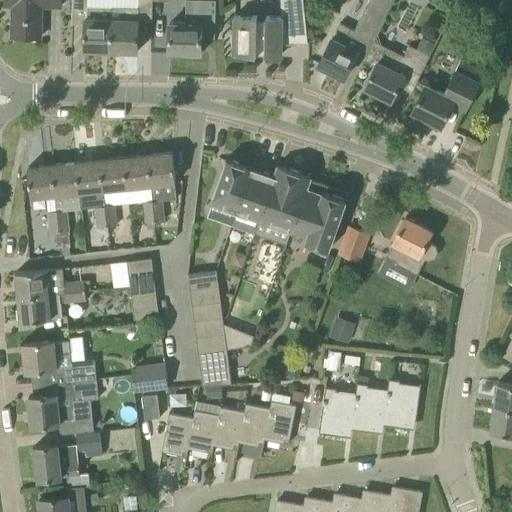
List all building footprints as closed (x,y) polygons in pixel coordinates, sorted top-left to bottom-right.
[(42,5),(61,6),(61,0),(5,0),(6,4),(13,4),(12,35),(41,36),(42,5)] [(214,37),(216,1),(187,0),(185,0),(185,22),(170,21),(169,51),(201,52),(201,37),(214,37)] [(306,28),(303,0),(281,0),(281,15),(266,15),(266,17),(257,17),(257,15),(235,15),(235,32),(231,32),(233,47),(235,47),(234,53),(257,53),(257,51),(266,51),(266,53),(282,54),(282,27),(306,28)] [(111,50),(113,6),(87,5),(87,16),(86,16),(85,49),(111,50)] [(138,51),(139,6),(113,6),(111,50),(138,51)] [(375,40),(386,17),(372,10),(361,32),(340,22),(333,37),(332,37),(319,64),(345,77),(360,46),(369,50),(375,40)] [(431,54),(436,43),(423,37),(417,48),(410,44),(405,55),(375,40),(369,50),(370,51),(366,58),(377,63),(365,86),(392,100),(405,73),(404,72),(407,66),(421,73),(431,54)] [(467,106),(479,82),(485,71),(461,59),(444,93),(427,84),(413,111),(442,125),(455,100),(463,104),(467,106)] [(151,184),(153,199),(163,199),(177,197),(175,181),(176,181),(173,151),(148,153),(151,184)] [(129,201),(144,200),(153,199),(151,184),(148,153),(124,156),(128,186),(128,196),(129,201)] [(104,189),(128,186),(124,156),(101,158),(104,189)] [(236,210),(251,167),(241,163),(241,161),(227,157),(211,201),(236,210)] [(101,158),(77,161),(80,191),(82,207),(95,205),(105,205),(104,189),(101,158)] [(56,194),(58,209),(67,209),(82,207),(80,191),(77,161),(53,163),(56,194)] [(32,196),(47,195),(48,210),(58,209),(56,194),(53,163),(28,166),(32,196)] [(291,229),(310,175),(279,164),(275,175),(260,218),(291,229)] [(255,232),(260,218),(275,175),(251,167),(236,210),(231,223),(255,232)] [(322,192),(308,187),(312,176),(310,175),(291,229),(308,235),(306,240),(330,248),(347,199),(323,190),(322,192)] [(153,199),(144,200),(146,221),(147,221),(155,220),(153,199)] [(163,199),(153,199),(155,220),(164,219),(163,199)] [(105,205),(108,225),(118,224),(115,204),(105,205)] [(105,205),(95,205),(97,227),(108,225),(105,205)] [(50,232),(60,230),(58,209),(48,210),(48,211),(50,232)] [(67,209),(58,209),(60,230),(62,246),(70,245),(71,245),(67,209)] [(429,259),(435,257),(438,251),(436,244),(427,240),(433,229),(406,215),(393,241),(394,242),(388,254),(396,259),(394,263),(417,274),(425,258),(429,259)] [(360,259),(369,233),(349,226),(340,253),(360,259)] [(129,272),(153,269),(151,257),(127,260),(129,272)] [(64,281),(63,267),(47,268),(40,269),(16,271),(19,296),(49,293),(85,289),(84,279),(64,281)] [(190,288),(218,284),(216,268),(188,272),(190,288)] [(153,269),(129,272),(131,284),(131,285),(132,296),(156,292),(153,269)] [(192,304),(221,300),(218,284),(190,288),(192,304)] [(65,301),(87,299),(85,289),(49,293),(19,296),(21,320),(62,316),(61,301),(65,300),(65,301)] [(134,307),(158,304),(156,292),(132,296),(134,307)] [(194,320),(223,316),(221,300),(192,304),(194,320)] [(136,319),(159,316),(158,304),(134,307),(136,319)] [(196,336),(225,332),(223,316),(194,320),(196,336)] [(330,335),(348,341),(353,328),(335,321),(330,335)] [(225,332),(227,348),(232,347),(248,331),(223,322),(225,332)] [(71,352),(69,329),(54,331),(23,334),(27,371),(61,368),(62,381),(97,377),(95,358),(72,360),(71,352)] [(199,352),(227,348),(226,338),(225,332),(196,336),(199,352)] [(339,353),(339,349),(327,347),(326,355),(338,357),(339,353)] [(225,382),(232,382),(227,348),(199,352),(203,384),(225,382)] [(135,390),(168,386),(165,361),(132,365),(133,373),(135,390)] [(281,367),(280,375),(294,377),(296,363),(288,362),(281,367)] [(99,397),(97,377),(62,381),(63,393),(57,393),(29,396),(32,426),(60,423),(60,422),(76,421),(74,407),(75,399),(99,397)] [(368,383),(358,382),(352,427),(379,431),(380,423),(384,423),(390,378),(389,378),(388,388),(368,385),(368,383)] [(419,389),(399,386),(400,379),(390,378),(384,423),(410,427),(411,419),(416,419),(421,382),(420,382),(419,389)] [(511,382),(498,381),(494,405),(511,407),(511,382)] [(358,382),(357,382),(356,392),(336,390),(336,387),(326,386),(320,431),(347,435),(348,427),(352,427),(358,382)] [(169,390),(171,404),(188,402),(186,387),(169,390)] [(145,418),(161,416),(158,393),(142,395),(145,418)] [(263,445),(272,399),(272,398),(270,406),(247,402),(238,448),(240,441),(263,445)] [(289,442),(297,403),(272,399),(263,445),(264,445),(265,437),(289,442)] [(238,448),(247,402),(246,402),(245,410),(221,405),(212,451),(213,452),(214,444),(238,448)] [(219,414),(196,409),(187,455),(189,447),(212,451),(221,405),(219,414)] [(511,432),(511,407),(494,405),(491,429),(511,432)] [(187,455),(196,409),(195,409),(194,416),(170,411),(162,450),(187,455)] [(103,454),(101,431),(76,433),(77,444),(59,446),(59,443),(34,445),(38,478),(62,476),(62,475),(67,474),(68,485),(91,482),(90,472),(81,473),(78,450),(82,450),(86,450),(87,455),(103,454)] [(41,511),(71,511),(71,510),(87,508),(85,485),(91,484),(91,482),(68,485),(66,486),(67,495),(40,498),(41,511)] [(418,511),(422,491),(418,490),(394,486),(392,494),(389,511),(418,511)] [(389,511),(392,494),(365,489),(363,497),(360,511),(389,511)] [(360,511),(363,497),(335,493),(334,501),(332,511),(360,511)] [(303,511),(332,511),(334,501),(306,496),(305,504),(303,511)] [(274,511),(303,511),(305,504),(277,499),(274,511)]
